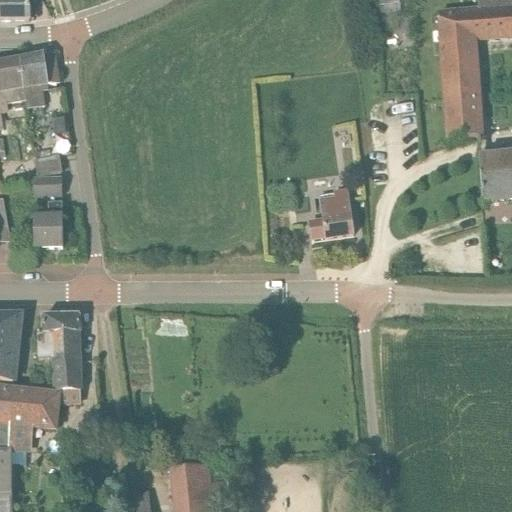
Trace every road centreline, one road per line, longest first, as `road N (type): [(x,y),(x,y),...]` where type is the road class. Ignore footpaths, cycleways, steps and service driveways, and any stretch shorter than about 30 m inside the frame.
road 1 (unclassified): [(362,293),(95,292)]
road 2 (residential): [(95,292),(65,34)]
road 3 (unclassified): [(362,293),(380,511)]
road 4 (unclassified): [(511,299),(362,293)]
